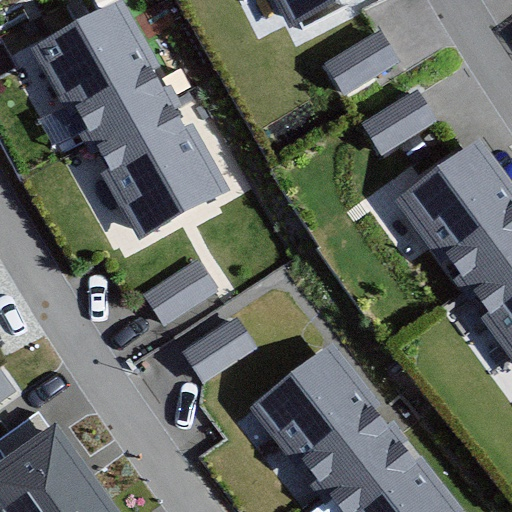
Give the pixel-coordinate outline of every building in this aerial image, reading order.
[(123,0),(32,51),(70,118),(78,114),(110,172),(101,177),(138,243),(230,192),(123,0)] [(273,0),(289,32),(351,0),(273,0)] [(345,96),(400,62),(380,31),(325,65),(345,96)] [(363,127),(382,157),(438,121),(418,91),(363,127)] [(511,183),(480,140),(395,203),(511,360),(511,183)] [(144,296),(164,327),(218,291),(198,260),(144,296)] [(184,353),(205,384),(259,348),(238,317),(184,353)] [(464,511),(332,346),(250,411),(298,471),(304,466),(340,511),(464,511)] [(118,511),(55,424),(0,463),(0,511),(118,511)]
